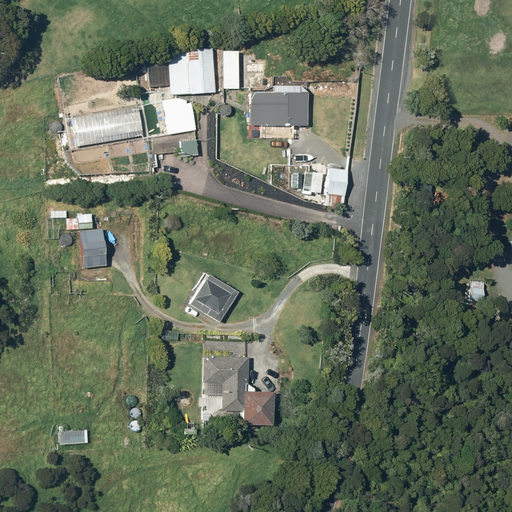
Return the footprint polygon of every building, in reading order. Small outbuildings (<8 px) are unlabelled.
[(166,52),(168,95),(214,93),(212,50),(166,52)] [(237,50),(219,50),(219,90),(237,90),(237,50)] [(265,63),(245,62),(244,80),(264,81),(265,63)] [(272,86),(273,92),(247,93),(248,126),(305,126),(305,92),(302,92),(302,86),(272,86)] [(184,98),(162,102),(167,135),(195,130),(190,101),(185,102),(184,98)] [(68,118),(73,147),(143,135),(138,106),(68,118)] [(195,138),(179,139),(180,158),(195,157),(195,138)] [(347,172),(326,170),(323,206),(344,208),(347,172)] [(76,214),(76,220),(64,220),(65,230),(91,229),(91,214),(76,214)] [(101,231),(79,232),(81,268),(104,267),(101,231)] [(235,292),(203,273),(185,304),(217,323),(235,292)] [(485,279),(469,278),(468,299),(483,300),(485,279)] [(246,356),(200,354),(199,382),(217,383),(215,420),(239,421),(239,424),(271,426),(273,393),(244,392),(246,356)] [(57,431),(58,446),(87,444),(85,429),(57,431)]
